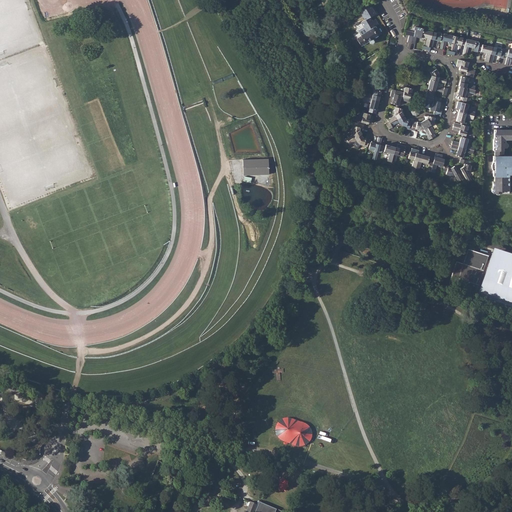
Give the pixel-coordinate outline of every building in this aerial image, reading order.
[(372,4),(360,11),(365,20),(361,22),(366,31),(360,35),(361,36),(356,38),(361,46),(369,41),(370,43),(372,43),(373,42),(374,42),(374,40),(373,40),(372,39),(381,33),(377,28),(376,28),(375,26),(378,24),(375,19),(372,20),(370,18),(378,14),(372,4)] [(406,30),(405,34),(409,35),(407,42),(411,43),(412,36),(416,37),(420,38),(421,36),(423,29),(423,28),(416,26),(414,32),(406,30)] [(432,31),(423,29),(421,36),(427,37),(424,46),(428,47),(432,31)] [(442,34),(432,31),(428,47),(424,46),(423,45),(422,49),(429,51),(430,47),(432,48),(434,39),(440,41),(440,39),(441,36),(442,34)] [(476,41),(453,35),(444,33),(443,37),(442,39),(440,48),(444,49),(446,41),(451,42),(449,50),(448,50),(447,54),(454,55),(455,52),(453,51),(455,43),(464,46),(462,54),(467,55),(468,46),(474,48),(473,51),(477,52),(478,50),(486,53),(484,61),(492,63),(494,54),(500,56),(499,57),(503,58),(504,56),(507,56),(505,64),(509,65),(511,57),(511,49),(505,48),(505,51),(501,50),(502,49),(483,44),(483,43),(479,43),(478,44),(475,43),(476,41)] [(475,70),(467,67),(468,62),(458,59),(456,66),(459,67),(459,70),(467,72),(474,74),(475,70)] [(417,73),(423,69),(420,65),(414,68),(417,73)] [(431,75),(424,102),(432,104),(431,110),(434,110),(433,114),(435,115),(440,116),(443,105),(440,104),(441,98),(433,96),(435,90),(443,92),(442,94),(446,95),(448,88),(444,87),(444,88),(435,86),(437,81),(445,83),(446,79),(438,77),(438,73),(434,66),(428,69),(431,75)] [(465,77),(461,76),(459,86),(460,86),(474,89),(475,86),(467,83),(468,78),(465,77)] [(403,92),(392,89),(390,96),(393,97),(391,103),(395,104),(398,105),(400,99),(408,102),(412,88),(406,87),(407,83),(400,81),(399,85),(405,86),(403,92)] [(375,113),(382,87),(375,85),(373,94),(364,92),(362,100),(370,102),(368,111),(370,112),(375,113)] [(474,89),(460,86),(457,95),(463,97),(462,100),(464,101),(469,102),(470,98),(464,97),(465,91),(474,93),(475,90),(474,89)] [(459,109),(456,121),(460,122),(463,123),(464,117),(473,119),(475,111),(466,109),(468,104),(464,102),(464,103),(462,102),(458,101),(456,108),(459,109)] [(405,118),(401,111),(402,108),(398,107),(395,107),(394,111),(394,114),(395,115),(387,119),(388,121),(385,123),(389,129),(392,127),(392,126),(399,122),(402,125),(406,126),(405,128),(409,129),(409,127),(411,122),(407,121),(408,119),(405,118)] [(417,107),(414,107),(412,108),(411,111),(413,114),(416,115),(418,113),(419,110),(417,107)] [(359,121),(368,124),(368,122),(372,123),(374,116),(370,115),(370,114),(367,113),(364,112),(362,118),(354,116),(353,120),(356,121),(359,121)] [(427,118),(420,122),(417,122),(416,124),(413,123),(412,128),(411,130),(415,131),(415,129),(419,130),(424,128),(428,136),(427,136),(429,139),(435,136),(433,133),(435,132),(430,125),(432,124),(433,121),(435,117),(432,117),(428,115),(427,118)] [(353,134),(346,138),(348,141),(349,143),(347,144),(349,148),(356,143),(359,146),(367,148),(368,144),(368,142),(369,140),(363,137),(361,134),(359,130),(360,127),(357,126),(358,123),(356,122),(351,121),(350,125),(353,126),(352,129),(353,134)] [(468,126),(462,124),(460,124),(454,122),(452,129),(459,131),(458,134),(461,134),(465,136),(474,138),(475,134),(466,132),(468,126)] [(509,172),(511,171),(511,155),(503,156),(503,147),(506,147),(507,146),(508,146),(507,143),(505,143),(505,139),(511,139),(511,129),(494,129),(494,139),(493,139),(493,150),(494,150),(494,156),(493,156),(493,161),(492,163),(491,166),(492,168),(493,170),(493,176),(494,176),(494,181),(493,181),(493,188),(492,188),(491,189),(491,190),(491,191),(492,192),(493,192),(493,193),(509,193),(509,186),(510,186),(510,184),(510,182),(509,182),(509,172)] [(456,155),(461,157),(463,157),(464,151),(472,154),(474,146),(466,144),(468,138),(465,137),(461,136),(459,142),(452,140),(450,148),(457,149),(456,155)] [(381,152),(383,146),(380,144),(382,138),(378,137),(376,143),(370,142),(370,144),(368,149),(374,150),(372,159),(376,160),(378,151),(381,152)] [(397,147),(386,144),(384,150),(384,151),(389,153),(387,161),(395,163),(397,155),(403,156),(403,154),(404,152),(405,146),(398,144),(397,147)] [(429,156),(419,154),(418,153),(419,150),(411,148),(411,151),(410,151),(409,153),(409,155),(408,158),(414,159),(411,168),(419,170),(422,162),(427,163),(428,161),(429,156)] [(437,164),(442,166),(443,163),(444,159),(442,158),(442,155),(435,153),(433,162),(429,161),(429,164),(428,168),(431,169),(430,171),(435,172),(437,164)] [(244,167),(269,167),(270,159),(244,158),(244,167)] [(467,172),(468,172),(470,169),(471,165),(466,164),(467,160),(462,159),(460,158),(459,162),(464,163),(463,166),(460,168),(461,170),(468,182),(471,180),(467,172)] [(450,175),(453,175),(454,174),(458,181),(462,179),(458,172),(457,170),(454,166),(450,168),(448,167),(448,165),(445,164),(444,166),(443,171),(446,172),(446,174),(450,175)] [(463,289),(475,294),(476,291),(479,293),(478,297),(511,308),(511,259),(495,254),(493,262),(490,261),(491,256),(468,248),(463,263),(456,261),(449,284),(463,288),(463,289)] [(511,259),(511,252),(497,248),(495,254),(511,259)] [(36,445),(36,454),(38,454),(41,454),(41,447),(42,445),(47,440),(45,439),(43,437),(39,442),(36,445)] [(275,511),(277,508),(258,500),(256,503),(250,501),(245,511),(275,511)]
